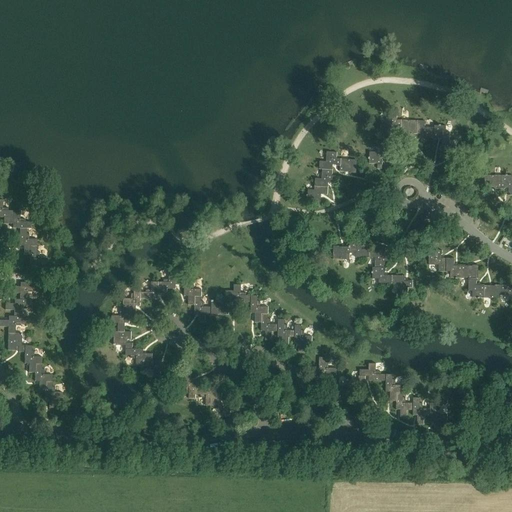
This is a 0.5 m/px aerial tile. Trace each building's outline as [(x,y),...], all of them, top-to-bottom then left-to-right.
[(397,114),(387,114),(386,124),(380,123),(380,131),(383,132),(382,141),(376,141),(376,152),(369,152),(369,157),(368,160),(369,160),(369,164),(377,164),(377,169),(382,169),(382,160),(381,160),(381,156),(389,157),(389,143),(393,143),(393,145),(397,145),(397,138),(393,137),(393,126),(397,126),(397,127),(400,128),(400,132),(411,133),(411,134),(422,134),(422,138),(421,138),(421,142),(428,142),(428,138),(433,138),(433,139),(438,139),(438,138),(441,138),(441,145),(439,145),(438,158),(444,158),(444,157),(450,157),(450,159),(455,159),(455,145),(449,145),(449,132),(445,132),(446,126),(440,126),(440,125),(438,125),(438,126),(434,126),(434,128),(425,127),(425,121),(397,120),(397,114)] [(337,153),(327,152),(326,162),(320,162),(319,170),(322,170),(322,179),(315,179),(314,190),(308,190),(308,195),(307,195),(307,198),(308,198),(307,202),(321,203),(321,198),(320,198),(320,195),(328,195),(328,183),(332,183),(332,185),(336,185),(337,177),(332,176),(333,166),(336,166),(336,168),(340,168),(340,171),(351,172),(350,173),(356,174),(357,160),(337,159),(337,153)] [(511,175),(507,176),(507,175),(505,175),(505,176),(485,176),(485,190),(491,190),(491,188),(496,188),(496,190),(505,190),(505,188),(509,188),(509,196),(511,195),(511,175)] [(3,200),(0,200),(0,217),(4,218),(4,224),(12,224),(12,229),(19,229),(19,246),(23,246),(23,255),(29,255),(29,264),(33,264),(33,273),(40,273),(40,264),(46,264),(46,257),(38,257),(39,252),(36,252),(36,239),(28,239),(29,234),(26,234),(26,229),(30,229),(30,222),(24,222),(25,219),(20,219),(20,211),(7,211),(7,208),(3,208),(3,200)] [(363,242),(350,241),(350,245),(349,245),(349,246),(345,246),(345,248),(339,247),(339,246),(334,246),(333,259),(350,260),(350,253),(356,253),(356,258),(375,258),(375,268),(373,268),(373,271),(372,271),(372,274),(373,274),(372,279),(379,279),(379,284),(398,284),(397,294),(408,295),(408,288),(412,288),(413,281),(408,281),(408,282),(405,282),(405,276),(384,276),(385,272),(386,272),(386,268),(385,268),(385,262),(390,263),(390,255),(386,255),(386,257),(382,256),(382,250),(362,250),(362,246),(363,246),(363,242)] [(442,251),(435,251),(435,255),(429,255),(429,265),(438,266),(438,272),(450,272),(450,279),(455,279),(457,279),(467,279),(467,292),(471,292),(471,298),(476,298),(476,299),(479,299),(479,298),(499,299),(499,296),(508,296),(508,302),(511,302),(511,288),(510,289),(510,285),(511,285),(511,281),(505,281),(505,285),(493,285),(493,287),(483,286),(483,285),(479,285),(479,286),(475,286),(475,279),(478,279),(478,266),(472,266),(472,267),(466,267),(466,265),(458,265),(458,267),(454,267),(454,259),(441,259),(441,255),(442,255),(442,251)] [(176,272),(169,272),(169,280),(164,280),(164,283),(151,282),(151,290),(146,290),(146,293),(141,292),(141,289),(134,288),(134,294),(131,294),(131,299),(123,299),(123,311),(120,311),(120,316),(112,316),(112,323),(118,323),(118,331),(114,331),(113,345),(126,345),(125,355),(131,355),(131,358),(136,358),(136,366),(148,366),(148,369),(153,369),(153,377),(160,377),(160,371),(169,371),(169,364),(160,364),(161,360),(152,359),(152,353),(143,353),(143,349),(132,349),(133,343),(127,343),(127,339),(131,339),(131,332),(125,331),(125,323),(129,323),(129,315),(136,315),(136,306),(140,306),(141,299),(158,300),(158,295),(167,296),(167,289),(176,290),(176,285),(184,286),(184,297),(188,297),(188,306),(194,306),(194,314),(199,314),(198,323),(205,323),(205,315),(228,315),(229,307),(225,307),(225,304),(230,304),(231,298),(234,298),(233,303),(251,303),(250,314),(255,314),(255,323),(261,323),(261,332),(265,332),(265,341),(272,341),(272,332),(278,332),(277,338),(282,338),(282,347),(288,347),(289,338),(294,338),(294,343),(299,344),(299,352),(305,353),(306,343),(312,343),(312,337),(304,337),(304,332),(301,332),(302,326),(295,326),(295,331),(287,331),(287,326),(285,326),(285,320),(278,320),(278,325),(270,325),(270,320),(268,320),(268,307),(260,307),(260,302),(258,302),(258,296),(245,296),(246,293),(241,293),(241,285),(234,285),(234,291),(225,291),(225,297),(224,297),(224,301),(212,301),(211,307),(204,307),(204,303),(201,303),(202,290),(194,290),(194,285),(191,285),(191,279),(176,278),(176,272)] [(39,283),(21,283),(21,287),(12,287),(11,294),(20,294),(20,300),(15,300),(14,304),(6,304),(5,310),(14,311),(14,316),(8,316),(8,321),(0,320),(0,327),(8,327),(7,351),(15,351),(15,347),(19,347),(19,353),(24,353),(24,364),(28,364),(28,373),(35,373),(34,382),(39,382),(38,391),(45,391),(45,399),(49,399),(49,408),(56,409),(56,400),(62,400),(62,393),(54,392),(54,388),(52,388),(52,375),(44,375),(44,370),(42,370),(42,357),(34,357),(34,352),(31,352),(32,346),(21,346),(22,334),(15,333),(15,326),(20,326),(20,323),(26,324),(26,317),(21,317),(21,309),(26,309),(26,307),(32,307),(33,300),(27,300),(28,293),(32,293),(32,290),(38,290),(39,283)] [(326,357),(320,357),(319,375),(323,375),(323,384),(330,385),(329,393),(334,393),(333,402),(340,402),(340,393),(364,394),(364,386),(360,386),(360,383),(366,383),(366,377),(369,377),(369,381),(386,382),(386,393),(390,393),(390,402),(396,402),(396,410),(400,410),(400,419),(407,420),(407,411),(413,411),(413,416),(417,416),(417,425),(424,425),(424,416),(430,416),(430,422),(434,422),(434,431),(441,431),(441,422),(447,422),(447,415),(439,415),(440,410),(437,410),(437,404),(430,404),(430,409),(423,409),(423,404),(420,404),(420,398),(413,398),(413,404),(406,403),(406,399),(403,399),(403,386),(395,386),(395,381),(393,381),(393,375),(381,375),(381,372),(376,372),(376,364),(369,364),(369,370),(360,370),(360,376),(359,376),(359,380),(347,380),(346,386),(339,386),(339,381),(336,381),(337,368),(329,368),(329,364),(326,363),(326,357)] [(192,372),(185,372),(185,381),(179,381),(179,388),(187,388),(187,393),(189,393),(189,399),(196,399),(196,395),(201,395),(201,398),(206,398),(206,406),(219,406),(219,409),(223,409),(223,417),(231,417),(231,411),(239,411),(239,405),(231,404),(231,400),(222,400),(222,393),(213,393),(213,389),(196,388),(196,381),(192,381),(192,372)]
